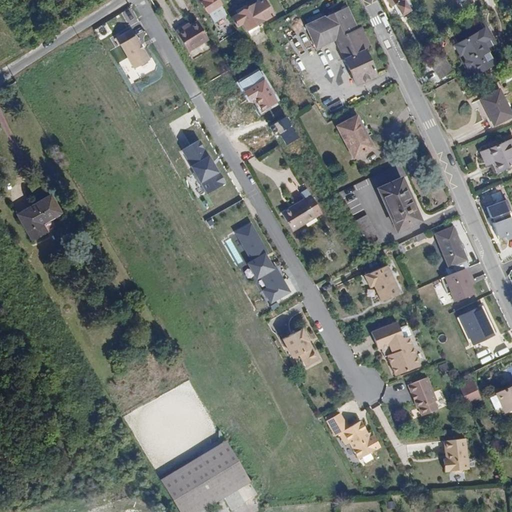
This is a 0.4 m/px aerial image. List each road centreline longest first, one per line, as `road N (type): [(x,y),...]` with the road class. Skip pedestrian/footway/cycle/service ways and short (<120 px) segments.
road 1 (residential): [(367,386),(355,379),(138,0)]
road 2 (tertiary): [(511,303),(369,0)]
road 3 (tertiary): [(125,0),(0,80)]
